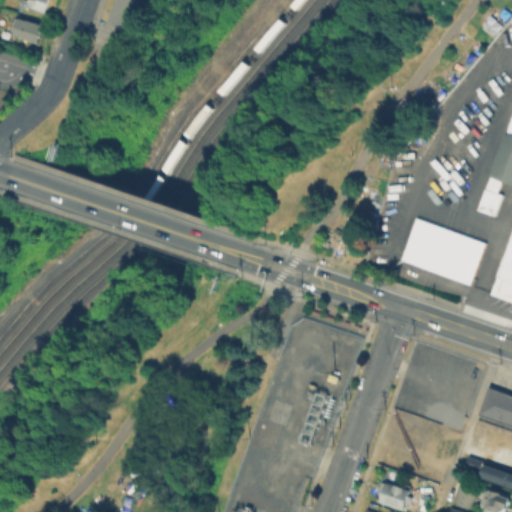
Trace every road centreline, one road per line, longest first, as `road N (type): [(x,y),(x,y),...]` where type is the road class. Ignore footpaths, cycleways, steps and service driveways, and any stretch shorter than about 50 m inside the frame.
road 1 (residential): [(327,511),(401,309)]
road 2 (primary): [(244,256),(121,214)]
road 3 (primary): [(401,309),(286,270)]
